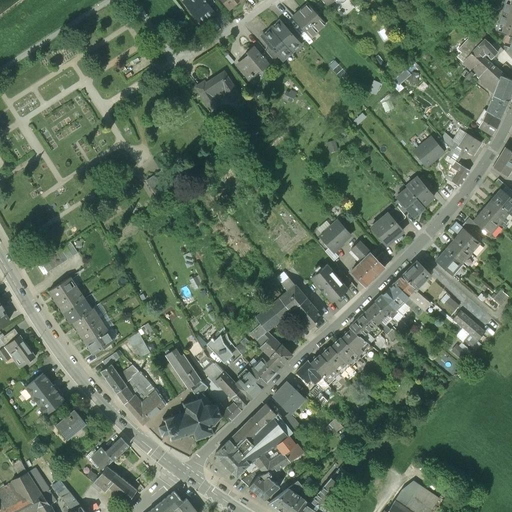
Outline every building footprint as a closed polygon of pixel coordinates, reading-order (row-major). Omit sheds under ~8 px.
[(204,0),(191,0),(186,4),(185,4),(201,25),(202,24),(201,24),(212,15),(212,16),(213,15),(212,15),(215,13),(209,6),(204,0)] [(224,0),(225,0),(225,1),(224,4),(227,8),(231,8),(239,2),(240,2),(242,0),(224,0)] [(511,0),(505,0),(496,30),(511,34),(511,0)] [(325,24),(307,4),(293,18),(309,35),(315,30),(316,32),(325,24)] [(288,31),(279,21),(270,28),(291,53),(301,44),(297,40),(288,31)] [(484,36),(474,22),(468,27),(473,33),(478,40),(480,39),(484,36)] [(301,36),(293,27),(288,31),(297,40),(301,36)] [(291,53),(270,28),(261,36),(270,47),(278,56),(282,61),(291,53)] [(478,40),(473,33),(457,49),(461,52),(457,57),(471,70),(473,69),(483,58),(484,58),(487,55),(491,59),(496,53),(497,52),(491,45),(490,46),(483,40),(482,41),(480,39),(478,40)] [(503,50),(496,41),(491,45),(497,52),(496,53),(498,54),(503,50)] [(269,64),(254,46),(246,52),(249,56),(246,59),(245,57),(240,61),(241,62),(253,76),(253,75),(254,74),(253,73),(258,69),(260,72),(269,64)] [(278,56),(270,47),(265,50),(274,60),(278,56)] [(484,58),(483,58),(473,69),(471,70),(468,73),(464,77),(468,80),(474,75),(478,78),(483,72),(491,64),(484,58)] [(253,76),(241,62),(237,66),(248,79),(252,76),(253,76)] [(511,88),(511,80),(501,76),(503,74),(497,69),(491,64),(483,72),(478,78),(481,81),(480,83),(493,94),(493,96),(507,102),(511,88)] [(224,71),(212,79),(214,83),(208,87),(204,81),(196,87),(211,111),(220,105),(216,99),(226,93),(231,101),(240,95),(224,71)] [(507,102),(493,96),(486,111),(490,113),(500,118),(507,102)] [(499,122),(488,115),(490,113),(486,111),(484,109),(476,122),(475,123),(492,134),(499,122)] [(480,142),(466,134),(459,146),(472,154),(480,142)] [(443,151),(431,137),(414,152),(425,166),(443,151)] [(464,151),(452,144),(447,157),(457,163),(464,151)] [(511,152),(504,148),(493,166),(507,175),(511,168),(511,152)] [(447,157),(447,156),(445,160),(453,166),(447,176),(453,180),(451,182),(459,187),(469,170),(457,163),(447,157)] [(171,186),(160,170),(145,180),(156,196),(171,186)] [(431,184),(423,175),(418,179),(426,188),(431,184)] [(418,179),(417,177),(406,186),(407,188),(407,187),(423,206),(423,205),(433,197),(426,188),(418,179)] [(506,186),(498,179),(494,183),(500,188),(502,190),(506,186)] [(511,196),(511,190),(506,186),(502,190),(511,197),(511,196)] [(423,206),(407,187),(407,188),(396,196),(398,198),(406,208),(413,216),(424,207),(423,205),(423,206)] [(502,190),(500,188),(491,199),(507,213),(511,207),(511,198),(511,197),(502,190)] [(406,208),(398,198),(394,202),(397,206),(401,212),(406,208)] [(507,213),(491,199),(482,209),(498,223),(507,213)] [(397,206),(388,214),(396,223),(405,216),(401,212),(397,206)] [(498,223),(482,209),(473,221),(477,224),(489,234),(498,223)] [(387,213),(371,227),(385,244),(388,244),(403,231),(396,223),(388,214),(387,213)] [(473,221),(469,217),(465,222),(473,229),(477,224),(473,221)] [(350,235),(337,220),(320,236),(333,250),(350,235)] [(461,226),(456,221),(450,228),(458,234),(454,239),(470,253),(479,242),(469,233),(461,226)] [(473,229),(465,222),(461,226),(469,233),(473,229)] [(470,253),(454,239),(445,250),(461,263),(470,253)] [(358,242),(352,248),(363,260),(369,253),(358,242)] [(78,252),(71,243),(66,246),(73,256),(78,252)] [(66,246),(41,262),(48,272),(73,256),(66,246)] [(461,263),(445,250),(435,261),(451,275),(461,263)] [(383,251),(375,259),(384,268),(391,261),(383,251)] [(363,260),(351,271),(365,286),(384,268),(375,259),(369,253),(363,260)] [(417,260),(402,275),(415,288),(416,288),(430,274),(417,260)] [(339,279),(327,264),(322,269),(318,265),(313,270),(316,273),(311,278),(320,289),(320,288),(323,291),(322,292),(331,302),(347,288),(339,279)] [(261,266),(251,273),(255,278),(265,271),(261,266)] [(284,272),(277,278),(281,283),(288,277),(284,272)] [(351,284),(344,275),(339,279),(347,288),(351,284)] [(415,288),(402,275),(394,283),(407,296),(423,309),(424,310),(430,303),(416,292),(415,293),(412,291),(415,288)] [(69,277),(50,290),(57,301),(76,288),(69,277)] [(288,277),(281,283),(287,291),(294,285),(288,277)] [(279,289),(271,279),(259,288),(271,304),(281,295),(282,295),(278,290),(279,289)] [(394,283),(382,295),(391,305),(394,308),(402,315),(409,307),(418,315),(423,309),(407,296),(394,283)] [(282,295),(281,295),(292,308),(306,298),(294,285),(287,291),(282,295)] [(76,288),(57,301),(64,312),(83,299),(76,288)] [(509,297),(501,290),(497,294),(505,301),(509,297)] [(505,301),(497,294),(493,299),(501,306),(505,301)] [(281,295),(271,304),(281,318),(284,316),(286,314),(290,311),(292,309),(292,308),(281,295)] [(391,305),(382,295),(374,302),(384,312),(391,305)] [(306,298),(292,308),(292,309),(299,316),(312,305),(306,298)] [(83,299),(64,312),(71,322),(73,321),(90,309),(83,299)] [(384,312),(374,302),(365,311),(380,327),(382,330),(387,334),(391,329),(385,324),(381,319),(386,314),(384,312)] [(0,326),(9,321),(2,310),(4,309),(1,304),(0,305),(0,326)] [(271,304),(256,317),(260,323),(266,330),(268,328),(275,323),(279,319),(281,318),(271,304)] [(312,305),(299,316),(309,328),(322,317),(312,305)] [(90,309),(73,321),(80,332),(99,319),(92,308),(90,309)] [(485,332),(460,310),(452,320),(469,334),(475,340),(477,341),(485,332)] [(365,311),(349,327),(351,328),(358,335),(359,334),(368,343),(382,330),(380,327),(365,311)] [(386,314),(381,319),(385,324),(391,318),(386,314)] [(291,323),(284,316),(281,318),(279,319),(286,327),(291,323)] [(99,319),(80,332),(87,342),(106,330),(99,319)] [(260,323),(248,334),(250,336),(252,335),(257,340),(266,330),(260,323)] [(275,323),(268,328),(271,332),(277,326),(275,323)] [(358,335),(351,328),(341,338),(360,357),(361,358),(365,353),(372,346),(368,343),(359,334),(358,335)] [(14,329),(4,337),(2,334),(0,335),(0,347),(1,349),(19,336),(14,329)] [(391,329),(387,334),(390,337),(395,332),(392,329),(391,329)] [(106,330),(87,342),(94,353),(111,342),(113,340),(106,330)] [(280,344),(266,330),(257,340),(262,344),(260,347),(269,356),(277,348),(280,344)] [(235,348),(229,339),(227,334),(226,331),(215,340),(220,347),(234,362),(241,355),(242,355),(248,349),(241,343),(235,348)] [(143,340),(138,332),(127,339),(133,349),(135,348),(140,356),(141,357),(142,356),(149,352),(143,340)] [(475,340),(469,334),(464,340),(470,346),(475,340)] [(35,357),(19,336),(1,349),(0,349),(0,354),(5,362),(12,357),(20,368),(35,357)] [(250,343),(245,338),(240,342),(241,343),(248,349),(249,348),(251,345),(250,343)] [(360,357),(341,338),(339,338),(331,346),(350,366),(360,357)] [(94,353),(93,353),(97,359),(114,347),(111,342),(94,353)] [(282,353),(274,361),(275,361),(273,362),(279,368),(292,355),(280,344),(277,348),(282,353)] [(331,346),(329,346),(320,354),(339,374),(340,374),(350,365),(331,346)] [(200,380),(182,354),(179,356),(174,348),(165,355),(188,388),(189,387),(200,380)] [(254,353),(249,348),(248,349),(242,355),(246,359),(254,353)] [(277,348),(269,356),(272,359),(274,361),(282,353),(277,348)] [(372,360),(365,353),(361,358),(367,364),(368,365),(372,360)] [(113,354),(103,361),(107,367),(111,364),(117,360),(113,354)] [(320,354),(319,354),(310,363),(322,376),(321,377),(328,385),(335,378),(339,374),(320,354)] [(142,356),(141,357),(140,356),(137,359),(136,360),(142,367),(147,363),(142,356)] [(135,357),(130,362),(132,364),(138,371),(140,372),(141,371),(140,370),(143,368),(142,367),(136,360),(137,359),(135,357)] [(360,357),(350,366),(357,373),(367,364),(361,358),(360,357)] [(272,359),(268,364),(262,358),(257,362),(253,367),(266,381),(276,372),(279,368),(273,362),(275,361),(274,361),(272,359)] [(310,363),(308,360),(296,372),(307,383),(311,379),(317,385),(314,388),(319,394),(328,385),(321,377),(322,376),(310,363)] [(225,373),(214,362),(213,361),(203,370),(214,382),(216,380),(225,373)] [(120,378),(111,364),(107,367),(101,371),(116,392),(126,385),(125,384),(120,378)] [(132,364),(124,371),(125,373),(120,378),(125,384),(133,377),(132,376),(138,371),(132,364)] [(350,365),(340,374),(346,381),(347,382),(357,373),(350,366),(350,365)] [(253,367),(248,371),(246,368),(237,376),(240,379),(235,384),(240,389),(250,399),(267,382),(266,381),(253,367)] [(138,371),(132,376),(133,377),(125,384),(126,385),(116,392),(124,403),(149,382),(140,372),(138,371)] [(43,373),(25,387),(32,396),(50,382),(43,373)] [(235,384),(225,373),(216,380),(231,397),(240,389),(235,384)] [(340,374),(339,374),(335,378),(342,385),(346,381),(340,374)] [(200,380),(189,387),(198,399),(200,398),(201,398),(205,397),(202,394),(208,387),(200,380)] [(159,381),(152,386),(155,390),(158,393),(164,388),(159,381)] [(50,382),(32,396),(39,405),(57,391),(53,386),(50,382)] [(149,382),(124,403),(142,424),(158,410),(165,404),(158,393),(155,390),(152,386),(149,382)] [(304,399),(287,382),(273,397),(289,413),(290,413),(304,399)] [(319,394),(314,388),(310,393),(318,401),(322,397),(319,394)] [(250,399),(240,389),(231,397),(234,399),(232,401),(233,403),(241,410),(243,408),(242,407),(250,399)] [(57,391),(39,405),(46,414),(64,400),(61,397),(57,391)] [(209,400),(205,397),(201,398),(203,405),(207,404),(210,405),(209,400)] [(198,399),(193,401),(192,399),(191,399),(191,401),(185,404),(182,403),(182,404),(184,405),(185,411),(181,413),(180,410),(178,411),(179,413),(173,416),(172,413),(170,414),(171,416),(164,419),(162,418),(161,419),(165,421),(166,425),(158,428),(161,437),(169,434),(170,437),(170,441),(171,441),(172,439),(179,437),(180,439),(181,438),(180,436),(187,434),(188,436),(189,435),(188,433),(193,432),(195,438),(194,440),(196,440),(197,438),(204,436),(204,438),(206,437),(205,435),(212,433),(214,434),(215,432),(214,426),(215,425),(214,423),(220,416),(222,417),(222,415),(220,415),(220,414),(217,406),(210,405),(207,404),(203,405),(201,398),(200,398),(198,399)] [(225,410),(222,413),(230,422),(241,410),(233,403),(225,410)] [(266,404),(252,417),(215,453),(236,475),(243,469),(248,464),(254,460),(263,454),(270,450),(276,446),(288,436),(292,433),(281,420),(266,404)] [(225,410),(220,404),(217,406),(220,414),(222,413),(225,410)] [(86,423),(74,409),(55,425),(67,440),(86,423)] [(289,413),(281,420),(292,433),(301,426),(290,413),(289,413)] [(343,427),(335,419),(329,424),(336,432),(343,427)] [(302,454),(288,436),(277,446),(282,453),(269,462),(273,467),(274,467),(275,470),(302,454)] [(128,445),(121,437),(106,452),(105,452),(113,460),(128,445)] [(27,472),(20,461),(13,449),(6,454),(13,465),(19,476),(12,480),(4,485),(0,480),(0,507),(1,509),(4,508),(5,510),(6,511),(29,511),(37,508),(48,503),(43,495),(41,495),(27,472)] [(93,449),(85,457),(97,468),(98,466),(91,458),(97,452),(93,449)] [(270,450),(263,454),(267,459),(274,455),(270,450)] [(105,452),(102,456),(98,451),(97,452),(91,458),(98,466),(103,470),(106,466),(113,460),(105,452)] [(263,454),(254,460),(260,468),(269,462),(267,459),(263,454)] [(254,460),(248,464),(243,469),(248,475),(253,472),(260,468),(254,460)] [(269,462),(260,468),(263,473),(257,476),(248,486),(255,492),(256,492),(264,499),(279,486),(273,481),(268,477),(271,475),(268,471),(273,467),(269,462)] [(334,464),(305,499),(309,503),(339,468),(334,464)] [(136,491),(106,466),(103,470),(93,482),(105,491),(108,487),(127,502),(136,491)] [(62,468),(57,471),(64,481),(69,478),(62,468)] [(309,503),(305,499),(293,511),(322,511),(323,511),(326,511),(329,508),(328,505),(328,504),(350,478),(339,468),(309,503)] [(248,475),(241,480),(248,486),(257,476),(253,472),(248,475)] [(277,473),(271,475),(268,477),(273,481),(281,476),(278,473),(278,474),(277,473)] [(429,511),(439,498),(409,478),(394,500),(410,511),(429,511)] [(79,503),(59,479),(52,485),(67,504),(73,511),(81,506),(79,503)] [(298,480),(268,502),(282,511),(293,511),(305,499),(295,492),(296,490),(297,490),(302,486),(298,480)] [(174,491),(147,511),(170,511),(183,501),(182,501),(174,491)] [(197,511),(186,498),(182,501),(183,501),(170,511),(197,511)] [(385,510),(383,511),(410,511),(394,500),(393,502),(387,511),(385,510)] [(53,511),(51,506),(50,506),(48,503),(37,508),(39,511),(53,511)] [(206,503),(199,508),(202,511),(209,507),(206,503)]
